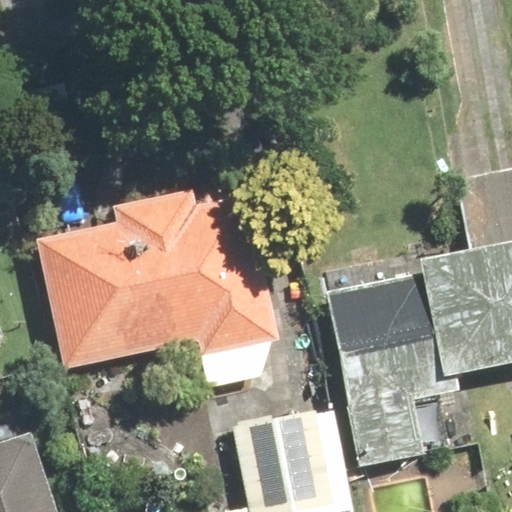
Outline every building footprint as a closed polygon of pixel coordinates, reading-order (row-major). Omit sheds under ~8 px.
[(278,380),(262,187),(138,197),(141,231),(61,238),(71,362),(205,351),(208,386),(278,380)] [(511,258),(333,296),(369,470),(477,447),(463,378),(511,367),(511,258)] [(0,348),(12,345),(0,309),(0,348)] [(352,511),(333,414),(239,432),(254,509),(238,511),(352,511)] [(62,511),(39,437),(0,448),(0,511),(62,511)]
